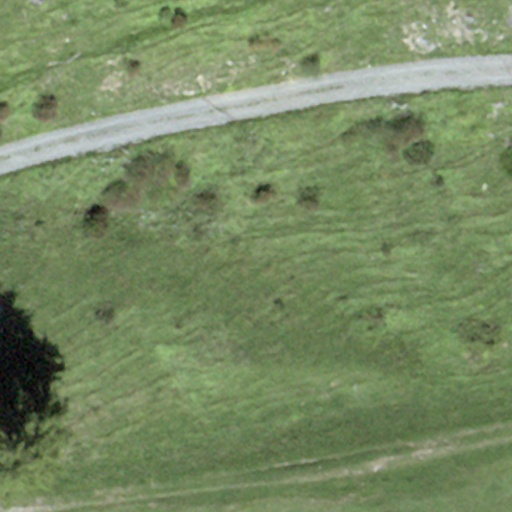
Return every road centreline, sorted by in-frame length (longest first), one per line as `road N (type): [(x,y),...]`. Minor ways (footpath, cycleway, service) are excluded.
road 1 (track): [(511,74),(445,73),(87,132),(0,158)]
road 2 (track): [(511,434),(0,494)]
